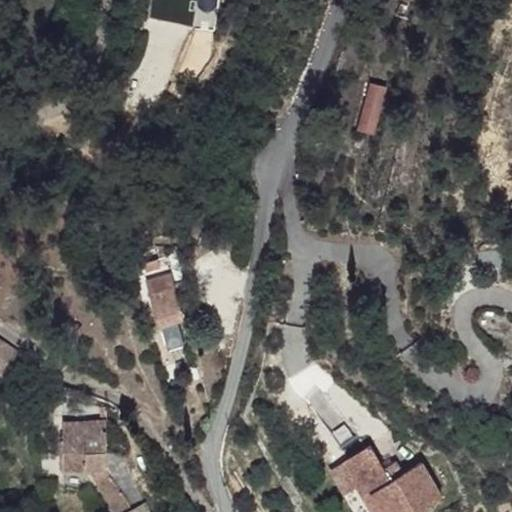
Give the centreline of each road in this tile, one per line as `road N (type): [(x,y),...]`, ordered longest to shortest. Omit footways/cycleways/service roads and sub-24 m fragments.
road 1 (unclassified): [(227,511),(212,474),(271,167),(322,0)]
road 2 (residential): [(206,511),(133,407),(0,328)]
road 3 (residential): [(108,0),(90,67),(66,107),(0,136)]
